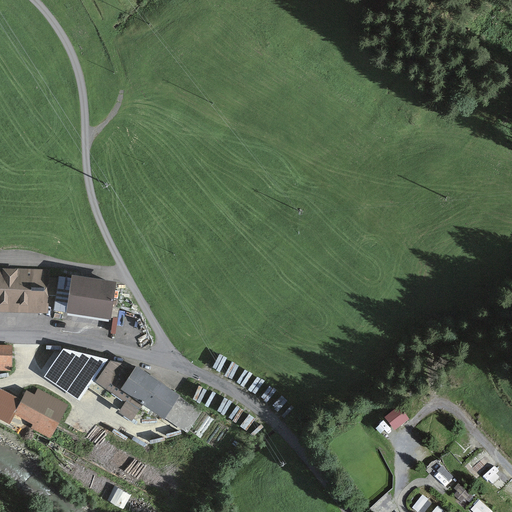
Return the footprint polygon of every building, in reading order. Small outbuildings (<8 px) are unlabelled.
[(50,269),(0,267),(0,310),(47,313),(50,269)] [(117,280),(71,273),(71,277),(59,276),(53,309),(66,311),(67,310),(111,317),(117,280)] [(0,344),(0,370),(12,370),(12,345),(0,344)] [(80,399),(108,356),(104,355),(93,353),(77,349),(64,346),(44,374),(56,382),(67,390),(77,397),(80,399)] [(180,394),(137,364),(136,365),(110,359),(109,361),(107,360),(88,387),(120,408),(118,411),(132,420),(140,408),(151,415),(154,411),(188,433),(202,411),(179,396),(180,394)] [(0,418),(9,423),(15,413),(22,399),(1,387),(0,389),(0,418)] [(35,394),(26,390),(22,399),(15,413),(33,423),(31,428),(51,437),(68,405),(38,388),(35,394)] [(394,431),(409,420),(400,408),(385,419),(394,431)] [(466,455),(479,448),(474,440),(461,447),(466,455)] [(480,450),(468,462),(477,472),(490,460),(480,450)] [(434,474),(445,486),(455,477),(443,465),(434,474)] [(491,484),(501,475),(494,466),(484,474),(491,484)] [(108,499),(120,506),(128,490),(117,484),(108,499)] [(453,496),(466,501),(470,491),(457,486),(453,496)] [(421,495),(413,507),(420,511),(425,511),(432,502),(421,495)] [(479,499),(470,510),(472,511),(493,511),(494,511),(479,499)]
